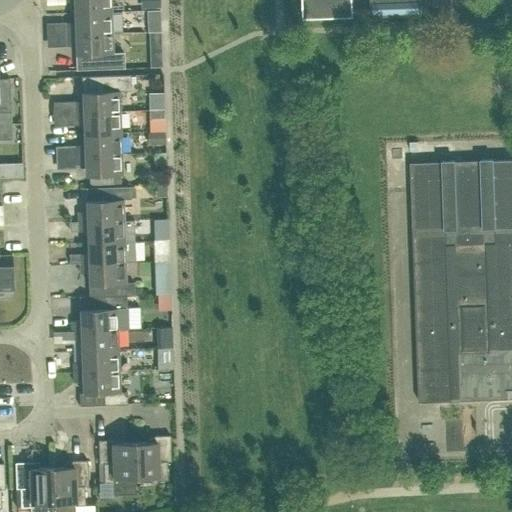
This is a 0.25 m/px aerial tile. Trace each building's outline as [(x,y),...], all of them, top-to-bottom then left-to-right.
[(64,0),(65,2),(77,1),(78,13),(111,12),(110,0),(64,0)] [(371,15),(422,13),(421,5),(452,4),(451,0),(302,0),(303,18),(353,16),(353,8),(371,7),(371,15)] [(160,10),(147,11),(148,24),(160,23),(160,10)] [(78,24),(66,25),(66,34),(112,33),(121,32),(121,11),(111,12),(78,13),(78,24)] [(160,32),(149,33),(149,43),(161,42),(160,32)] [(66,34),(66,44),(79,43),(80,69),(75,69),(75,70),(124,68),(123,53),(112,53),(112,33),(66,34)] [(86,103),(74,103),(74,113),(119,111),(119,91),(130,91),(130,75),(80,76),(80,78),(85,77),(86,103)] [(0,139),(11,139),(9,78),(0,78),(0,139)] [(156,87),(143,88),(143,109),(156,108),(156,87)] [(408,92),(338,94),(340,157),(364,156),(365,176),(343,177),(345,236),(390,235),(386,125),(409,124),(408,92)] [(71,95),(47,95),(47,116),(71,116),(71,95)] [(87,133),(120,132),(119,111),(74,113),(74,123),(86,122),(87,133)] [(120,125),(121,137),(140,136),(139,124),(120,125)] [(87,145),(75,145),(75,155),(121,153),(120,132),(87,133),(87,145)] [(163,132),(152,133),(153,144),(164,143),(163,132)] [(119,175),(122,175),(121,153),(75,155),(76,165),(88,164),(89,185),(120,183),(119,175)] [(442,162),(410,163),(419,401),(507,398),(507,391),(511,390),(511,159),(493,160),(493,159),(442,161),(442,162)] [(21,165),(0,165),(0,177),(22,177),(21,165)] [(90,212),(77,212),(78,222),(123,220),(122,199),(89,200),(90,212)] [(70,222),(70,232),(90,231),(91,242),(124,241),(123,220),(78,222),(70,222)] [(67,254),(68,264),(79,264),(125,262),(135,262),(134,241),(124,241),(91,242),(91,254),(79,254),(67,254)] [(0,297),(13,297),(11,255),(0,255),(0,297)] [(126,296),(134,296),(133,282),(125,282),(125,262),(79,264),(79,273),(92,273),(92,284),(88,284),(88,296),(88,297),(126,295),(126,296)] [(83,320),(71,321),(71,331),(117,329),(127,329),(126,296),(126,295),(88,297),(88,296),(78,296),(79,310),(83,310),(83,320)] [(84,351),(118,350),(117,329),(71,331),(72,340),(84,340),(84,351)] [(172,348),(158,348),(159,369),(173,369),(172,348)] [(85,362),(73,363),(73,373),(118,371),(118,350),(84,351),(85,362)] [(79,406),(127,404),(126,392),(119,392),(118,371),(73,373),(73,382),(86,382),(86,393),(78,393),(79,406)] [(154,436),(155,442),(133,442),(135,477),(156,477),(156,480),(167,480),(166,461),(170,461),(169,435),(154,436)] [(134,494),(133,478),(135,477),(133,442),(112,443),(112,439),(97,440),(98,464),(102,464),(103,482),(111,482),(112,494),(134,494)] [(72,461),(72,467),(51,467),(52,511),(74,511),(74,505),(84,505),(83,486),(88,486),(87,460),(72,461)] [(20,507),(30,507),(30,511),(52,511),(51,467),(29,468),(29,462),(14,463),(15,489),(19,488),(20,507)]
